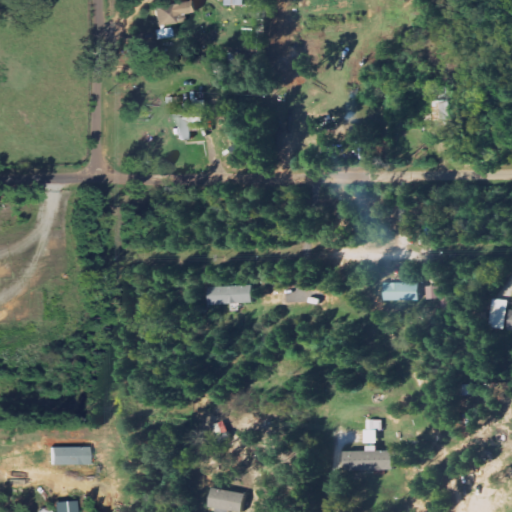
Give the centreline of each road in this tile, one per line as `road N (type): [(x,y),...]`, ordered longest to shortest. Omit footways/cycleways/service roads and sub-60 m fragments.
road 1 (residential): [(0,180),(511,173)]
road 2 (residential): [(96,177),(97,0)]
